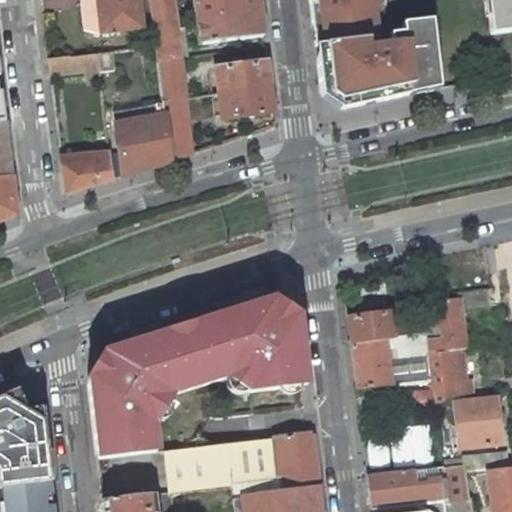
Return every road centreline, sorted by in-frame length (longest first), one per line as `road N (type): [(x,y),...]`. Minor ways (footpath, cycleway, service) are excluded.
road 1 (residential): [(303,159),(39,238)]
road 2 (residential): [(60,338),(316,254)]
road 3 (residential): [(316,254),(346,511)]
road 4 (residential): [(15,0),(39,238)]
road 5 (residential): [(511,112),(303,159)]
road 6 (residential): [(316,254),(511,211)]
road 7 (residential): [(81,511),(60,338)]
road 8 (residential): [(303,159),(283,0)]
